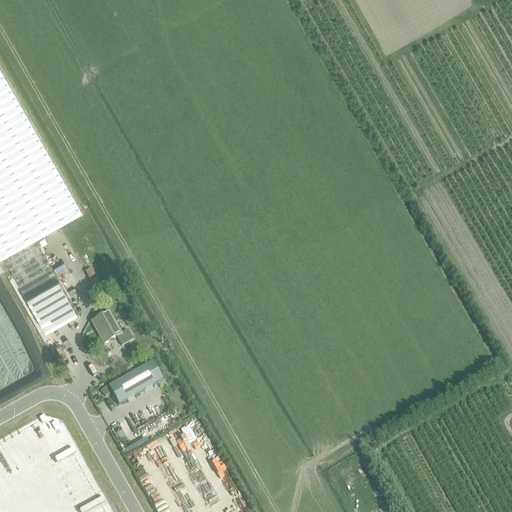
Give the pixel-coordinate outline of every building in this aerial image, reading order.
[(0,258),(82,212),(0,68),(0,258)] [(36,239),(4,258),(44,330),(45,331),(78,312),(77,311),(76,310),(75,307),(39,244),(38,242),(36,239)] [(92,270),(85,273),(89,280),(96,277),(92,270)] [(120,335),(108,314),(92,323),(104,344),(116,337),(121,347),(133,340),(127,331),(120,335)] [(152,364),(109,389),(119,406),(162,382),(152,364)] [(106,389),(101,393),(105,398),(110,396),(106,389)]
